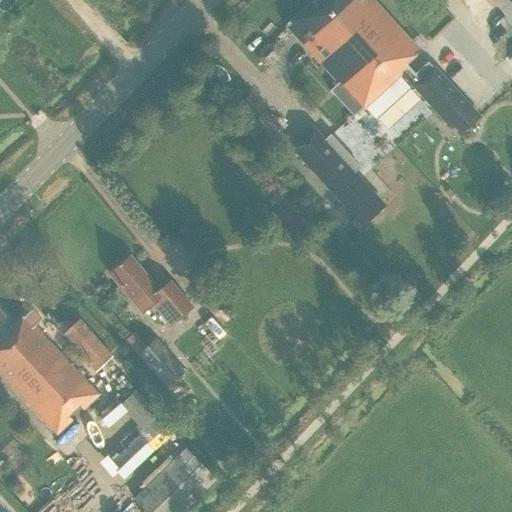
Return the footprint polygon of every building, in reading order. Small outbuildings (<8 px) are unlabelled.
[(362,110),(392,82),(317,0),(313,0),(285,26),(362,110)] [(317,0),(392,82),(401,75),(443,122),(463,133),(481,116),(434,65),(419,78),(407,64),(420,52),(373,0),(317,0)] [(393,114),(400,128),(421,118),(414,103),(393,114)] [(292,120),(285,127),(298,141),(306,134),(292,120)] [(313,134),(292,152),(315,178),(360,230),(382,212),(338,161),(344,156),(331,141),(324,146),(313,134)] [(408,197),(398,205),(408,218),(419,209),(408,197)] [(162,295),(129,256),(109,273),(132,300),(135,297),(146,309),(152,304),(170,326),(192,307),(173,285),(162,295)] [(0,310),(0,337),(0,338),(0,373),(57,434),(72,421),(69,417),(81,406),(84,409),(99,395),(86,381),(50,342),(57,336),(32,309),(14,326),(0,310)] [(63,334),(96,371),(113,356),(79,320),(63,334)] [(167,388),(182,375),(153,341),(138,354),(167,388)] [(146,511),(181,511),(204,490),(174,459),(133,498),(146,511)]
